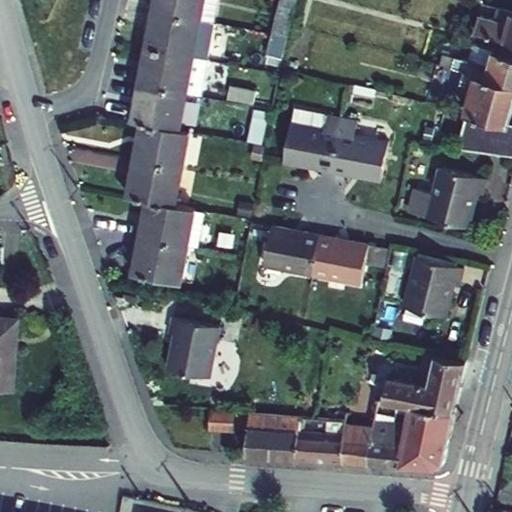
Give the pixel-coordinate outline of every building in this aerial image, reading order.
[(156,0),(154,10),(202,19),(215,22),(219,0),(156,0)] [(283,0),(274,33),(289,36),(292,24),(298,0),(283,0)] [(474,12),(468,28),(511,38),(511,10),(506,9),(502,19),(474,12)] [(202,19),(154,10),(147,47),(195,56),(202,19)] [(195,56),(208,59),(215,22),(202,19),(195,56)] [(269,54),(283,58),(289,36),(274,33),(269,54)] [(147,47),(140,84),(188,93),(202,96),(208,59),(195,56),(147,47)] [(465,92),(451,143),(511,149),(511,54),(492,49),(486,64),(457,56),(448,86),(465,92)] [(377,90),(351,83),(350,90),(375,96),(377,90)] [(140,84),(133,121),(143,122),(181,130),(188,93),(140,84)] [(228,91),(226,100),(253,105),(256,91),(231,86),(230,91),(228,91)] [(350,116),(286,105),(278,161),(374,183),(380,138),(348,132),(350,116)] [(256,109),(250,142),(262,145),(268,111),(256,109)] [(184,169),(191,132),(181,130),(143,122),(136,159),(184,169)] [(254,160),(264,161),(266,148),(257,146),(254,160)] [(136,159),(129,196),(148,200),(177,206),(184,169),(136,159)] [(424,183),(404,180),(399,204),(458,219),(468,186),(478,191),(481,175),(433,159),(424,183)] [(148,200),(141,237),(189,246),(190,245),(200,247),(206,213),(196,211),(197,209),(177,206),(148,200)] [(363,243),(262,225),(257,271),(354,286),(363,243)] [(141,237),(134,274),(182,283),(189,246),(141,237)] [(0,262),(3,263),(2,274),(16,275),(18,248),(0,247),(0,262)] [(455,266),(406,256),(396,304),(442,312),(455,266)] [(190,301),(187,318),(222,325),(226,326),(229,309),(190,301)] [(19,318),(0,316),(0,389),(14,390),(19,318)] [(176,333),(169,368),(212,376),(222,325),(187,318),(174,316),(171,332),(176,333)] [(419,383),(390,377),(385,399),(399,402),(399,400),(455,412),(467,360),(426,351),(419,383)] [(449,438),(455,412),(399,400),(399,402),(397,412),(409,414),(406,429),(449,438)] [(213,410),(211,430),(234,432),(236,412),(213,410)] [(251,412),(247,454),(298,458),(300,432),(301,416),(251,412)] [(372,439),(370,464),(401,467),(406,429),(400,428),(396,421),(396,417),(377,413),(376,418),(374,428),(372,439)] [(298,458),(344,462),(347,438),(346,438),(347,426),(348,419),(329,418),(328,434),(300,432),(298,458)] [(344,462),(370,464),(372,439),(374,428),(347,426),(346,438),(347,438),(344,462)] [(406,429),(401,467),(437,470),(444,463),(449,438),(406,429)]
